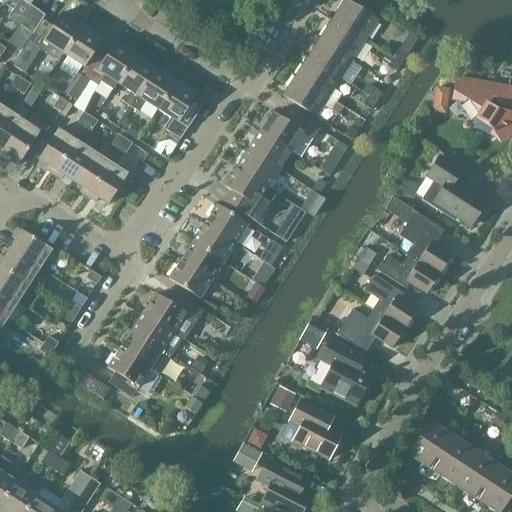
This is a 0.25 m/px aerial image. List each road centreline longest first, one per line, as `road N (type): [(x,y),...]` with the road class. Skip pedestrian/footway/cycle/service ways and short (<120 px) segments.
road 1 (residential): [(371,511),(364,494),(370,466),(511,240)]
road 2 (residential): [(119,249),(239,87)]
road 3 (residential): [(239,87),(122,0)]
road 4 (residential): [(68,362),(129,271),(119,249)]
road 5 (residential): [(119,249),(12,190)]
